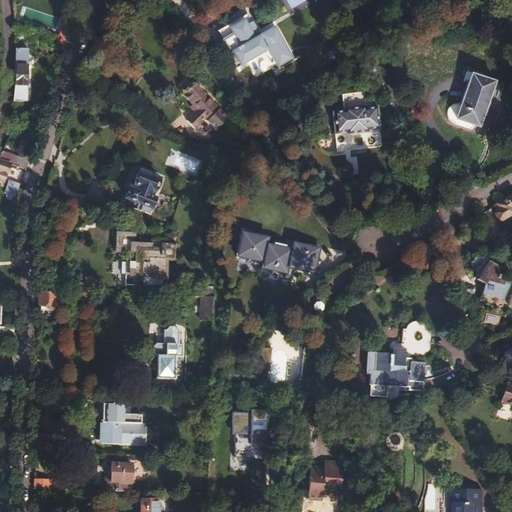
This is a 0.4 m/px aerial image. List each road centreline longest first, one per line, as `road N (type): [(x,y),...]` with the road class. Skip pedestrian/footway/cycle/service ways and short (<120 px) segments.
road 1 (residential): [(22,511),(30,200),(94,0)]
road 2 (residential): [(373,244),(405,239),(511,178)]
road 3 (unclassified): [(0,131),(5,0)]
